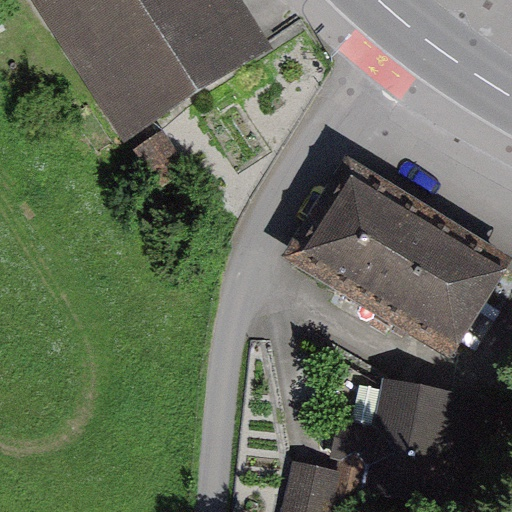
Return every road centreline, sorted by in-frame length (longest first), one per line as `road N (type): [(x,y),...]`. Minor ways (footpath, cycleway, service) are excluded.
road 1 (residential): [(399,17),(263,240),(236,319),(219,511)]
road 2 (secondary): [(511,95),(399,17)]
